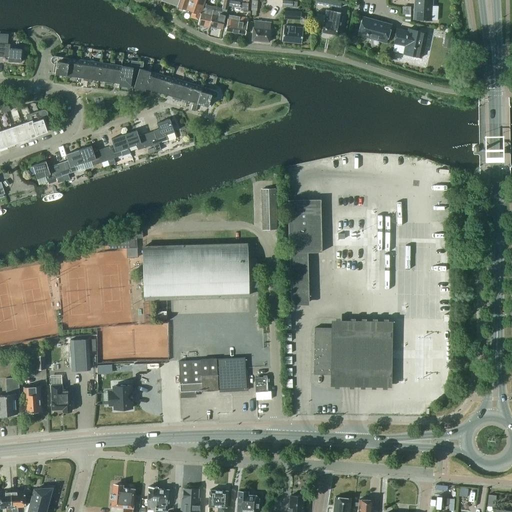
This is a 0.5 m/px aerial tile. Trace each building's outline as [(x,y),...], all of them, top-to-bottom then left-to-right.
[(179,0),(178,5),(177,7),(192,12),(190,17),(200,20),(202,7),(204,0),(179,0)] [(224,20),(226,13),(228,0),(224,0),(221,12),(217,11),(216,11),(215,16),(212,16),(209,26),(223,29),(224,20)] [(432,21),(432,0),(414,0),(413,19),(432,21)] [(206,8),(205,8),(202,7),(200,20),(198,25),(209,27),(209,26),(212,16),(215,16),(216,11),(217,11),(217,8),(206,5),(206,8)] [(322,32),(339,35),(343,13),(326,10),(322,32)] [(293,19),(293,11),(285,11),(285,19),(293,19)] [(226,31),(245,34),(248,18),(228,15),(226,31)] [(357,34),(386,43),(392,25),(362,16),(357,34)] [(252,40),(269,42),(271,29),(270,29),(271,23),(255,21),(254,27),(252,40)] [(282,41),(302,43),(303,28),(284,26),(282,41)] [(403,54),(421,58),(426,32),(408,28),(408,31),(396,28),(394,44),(404,46),(403,54)] [(0,43),(0,56),(9,57),(9,62),(21,62),(22,49),(10,48),(10,44),(0,43)] [(66,75),(69,58),(56,56),(53,57),(52,58),(51,61),(52,63),(55,64),(53,74),(66,75)] [(69,58),(66,75),(66,78),(70,79),(71,76),(77,77),(80,60),(69,58)] [(80,60),(77,77),(84,78),(84,81),(88,81),(91,61),(80,60)] [(91,61),(88,81),(92,82),(92,79),(99,80),(101,63),(91,61)] [(101,63),(99,80),(105,81),(105,84),(109,84),(112,65),(101,63)] [(112,65),(109,84),(113,85),(114,83),(120,83),(122,66),(112,65)] [(122,66),(120,83),(119,86),(131,88),(134,68),(122,66)] [(146,89),(151,72),(140,69),(134,88),(146,91),(146,89)] [(151,72),(146,89),(152,91),(152,93),(156,94),(161,75),(151,72)] [(161,75),(156,94),(160,95),(160,93),(167,95),(171,78),(161,75)] [(171,78),(167,95),(173,96),(172,99),(176,100),(182,81),(171,78)] [(182,81),(176,100),(180,101),(181,99),(187,101),(192,84),(182,81)] [(192,84),(187,101),(194,102),(198,104),(203,87),(192,84)] [(203,87),(198,104),(211,107),(213,98),(216,98),(218,97),(219,94),(218,92),(216,91),(203,87)] [(26,115),(28,122),(34,138),(35,137),(35,136),(50,131),(46,118),(48,116),(48,114),(47,111),(45,110),(43,110),(26,115)] [(161,150),(159,143),(168,140),(170,141),(177,139),(170,119),(157,123),(159,129),(149,133),(153,145),(156,152),(161,150)] [(19,125),(24,141),(34,138),(28,122),(19,125)] [(14,144),(24,141),(19,125),(9,128),(14,144)] [(0,134),(5,148),(14,144),(9,128),(0,131),(0,134)] [(153,145),(149,133),(139,136),(137,130),(124,134),(129,148),(137,145),(138,150),(153,145)] [(114,158),(120,156),(123,155),(123,156),(131,153),(129,148),(124,134),(112,139),(114,145),(104,148),(108,160),(110,165),(115,163),(114,158)] [(108,160),(104,148),(94,152),(92,146),(79,150),(83,163),(91,160),(93,165),(108,160)] [(83,163),(79,150),(66,154),(68,160),(58,164),(62,176),(64,181),(70,179),(68,174),(77,171),(78,172),(86,169),(83,163)] [(46,176),(48,181),(56,178),(58,183),(64,181),(58,164),(48,167),(46,161),(33,165),(38,179),(46,176)] [(263,229),(277,229),(276,189),(262,189),(263,229)] [(321,199),(288,200),(289,229),(289,253),(290,253),(308,252),(322,252),(321,199)] [(390,244),(383,244),(383,279),(410,279),(410,223),(406,223),(405,237),(390,237),(390,244)] [(127,248),(127,258),(138,258),(137,238),(143,238),(142,227),(132,228),(132,234),(118,234),(118,238),(109,238),(109,245),(109,248),(127,248)] [(249,295),(248,266),(247,245),(143,248),(145,298),(249,295)] [(156,319),(167,319),(167,311),(158,311),(158,315),(156,315),(156,319)] [(336,320),(331,320),(331,386),(335,386),(335,388),(339,388),(339,386),(349,386),(349,388),(354,388),(354,387),(360,387),(360,389),(365,389),(365,387),(371,387),(371,389),(376,389),(376,387),(382,387),(382,389),(387,389),(387,387),(392,387),(392,321),(388,321),(388,319),(383,319),(383,321),(377,321),(377,319),(372,318),(372,320),(366,320),(366,318),(362,318),(362,320),(355,320),(355,318),(351,318),(351,320),(341,320),(341,318),(336,318),(336,320)] [(334,367),(338,367),(338,328),(331,328),(315,328),(314,370),(318,370),(318,374),(330,374),(334,374),(334,367)] [(65,348),(66,368),(82,367),(81,347),(65,348)] [(36,356),(37,370),(46,370),(45,356),(36,356)] [(247,371),(246,371),(245,358),(217,359),(200,359),(200,360),(179,361),(180,392),(183,392),(183,396),(195,395),(195,391),(202,391),(218,391),(218,389),(220,389),(220,392),(248,391),(247,371)] [(99,384),(119,383),(118,362),(98,363),(99,384)] [(268,392),(267,377),(255,378),(256,392),(268,392)] [(0,395),(0,415),(18,414),(17,398),(20,398),(19,378),(6,378),(7,392),(9,392),(9,395),(0,395)] [(130,379),(131,397),(158,396),(157,378),(130,379)] [(62,390),(62,385),(51,386),(52,400),(51,400),(52,410),(63,409),(63,411),(72,411),(71,400),(73,400),(72,389),(62,390)] [(114,391),(108,392),(108,404),(114,403),(115,409),(130,408),(129,385),(114,386),(114,391)] [(39,387),(32,387),(24,388),(26,411),(25,411),(25,414),(32,413),(31,413),(33,412),(42,411),(39,387)] [(111,507),(120,508),(123,508),(122,511),(132,511),(135,491),(123,489),(123,486),(113,485),(111,507)] [(155,511),(156,511),(158,490),(158,488),(149,488),(147,511),(153,511),(152,511),(155,511)] [(468,497),(469,489),(460,488),(460,496),(468,497)] [(31,503),(47,507),(52,489),(35,490),(33,499),(28,497),(27,502),(31,503)] [(158,490),(156,511),(165,511),(167,511),(169,491),(158,490)] [(199,511),(200,500),(198,499),(199,491),(184,490),(183,500),(182,500),(181,511),(199,511)] [(12,511),(18,511),(18,508),(24,507),(25,503),(25,493),(24,491),(12,492),(12,511)] [(218,511),(229,511),(230,508),(227,508),(228,492),(210,491),(209,507),(219,508),(218,511)] [(12,511),(12,492),(5,493),(4,492),(0,492),(0,508),(7,508),(6,511),(12,511)] [(237,511),(259,511),(260,510),(258,510),(259,500),(256,497),(248,496),(248,493),(238,492),(237,511)] [(303,511),(304,496),(290,495),(289,511),(303,511)] [(333,511),(349,511),(351,499),(335,497),(333,511)] [(372,511),(373,501),(359,500),(358,511),(372,511)] [(24,511),(45,511),(47,507),(31,503),(27,502),(24,511)]
